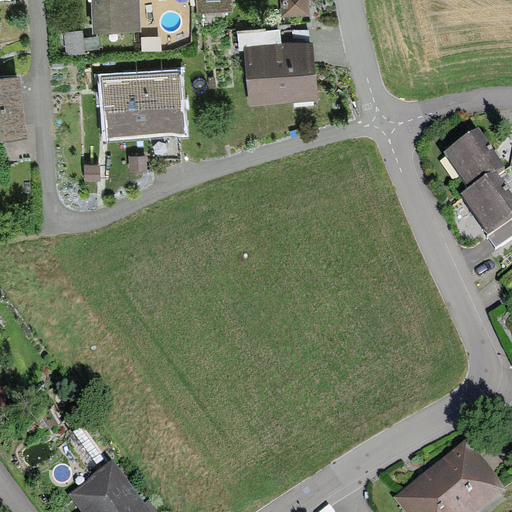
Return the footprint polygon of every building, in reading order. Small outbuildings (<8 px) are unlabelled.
[(92,0),(94,29),(142,26),(141,4),(161,0),(92,0)] [(197,0),(198,11),(234,9),(233,0),(197,0)] [(282,0),(283,15),(311,13),(309,0),(282,0)] [(245,48),(250,103),(319,96),(313,38),(282,41),(280,26),(267,27),(267,24),(238,27),(240,49),(245,48)] [(179,67),(103,74),(108,136),(185,129),(179,67)] [(0,135),(29,131),(21,69),(0,72),(0,135)] [(479,133),(444,157),(469,194),(497,175),(504,170),(479,133)] [(144,151),(131,153),(132,169),(146,167),(144,151)] [(469,194),(462,199),(488,238),(511,222),(511,197),(497,175),(469,194)] [(511,239),(511,222),(488,238),(497,250),(511,239)] [(511,272),(500,282),(511,296),(511,272)] [(3,389),(0,390),(0,416),(14,407),(3,389)] [(98,458),(80,433),(68,442),(86,467),(98,458)] [(467,443),(395,500),(404,511),(482,511),(507,493),(467,443)] [(157,511),(149,501),(144,505),(113,463),(70,496),(81,511),(157,511)]
